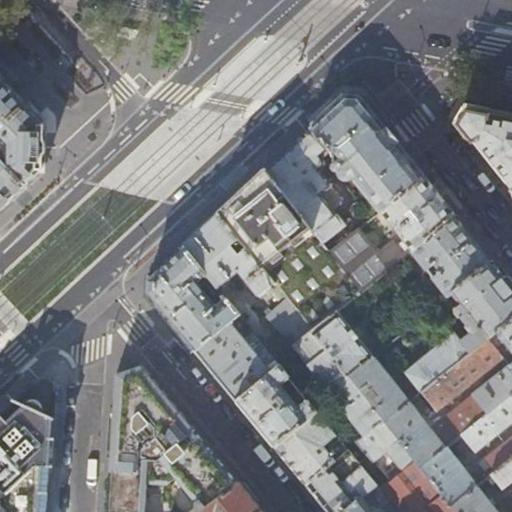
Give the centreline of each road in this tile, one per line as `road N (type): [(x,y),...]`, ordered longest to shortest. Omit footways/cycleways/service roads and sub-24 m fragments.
road 1 (primary): [(94,276),(385,15)]
road 2 (residential): [(94,276),(290,511)]
road 3 (residential): [(385,15),(375,58),(392,96),(511,242)]
road 4 (residential): [(87,282),(74,511)]
road 5 (primary): [(159,116),(0,268)]
road 6 (primary): [(279,0),(159,116)]
road 7 (residential): [(47,0),(124,89),(159,116)]
road 8 (primary): [(385,15),(511,41)]
